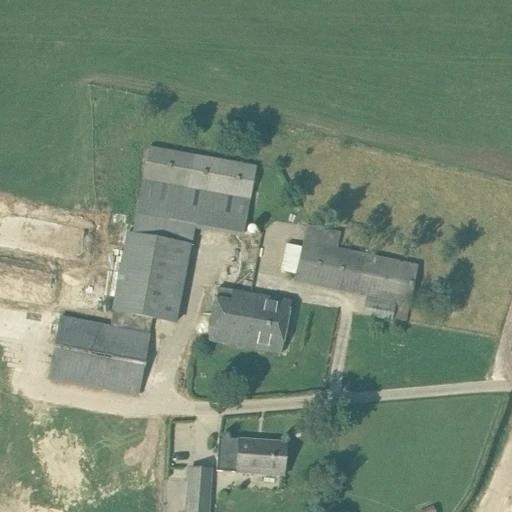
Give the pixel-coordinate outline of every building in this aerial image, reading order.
[(138,397),(150,333),(152,317),(176,321),(191,246),(194,229),(242,238),(256,166),(148,146),(133,230),(126,229),(111,309),(113,309),(110,326),(60,316),(47,379),(138,397)] [(362,316),(391,322),(395,303),(409,306),(417,265),(337,248),(340,232),(307,225),(295,282),(366,297),(362,316)] [(281,355),(291,302),(217,288),(207,341),(281,355)] [(283,477),(285,442),(219,438),(216,472),(283,477)] [(208,511),(212,469),(187,468),(184,511),(208,511)]
